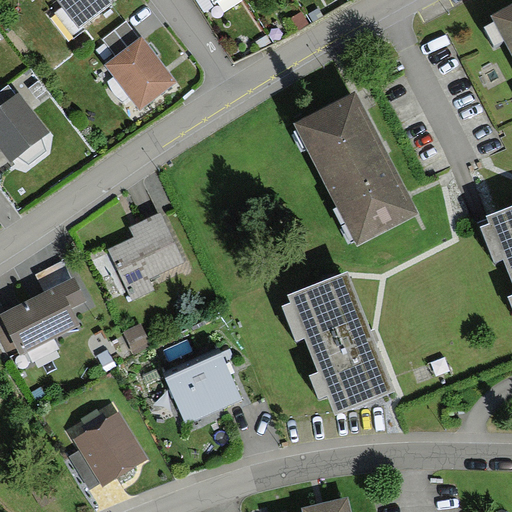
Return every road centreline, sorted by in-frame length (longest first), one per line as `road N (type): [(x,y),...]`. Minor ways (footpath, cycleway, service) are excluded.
road 1 (residential): [(155,511),(258,476),(365,456),(511,455)]
road 2 (residential): [(23,234),(235,91)]
road 3 (residential): [(235,91),(391,0)]
